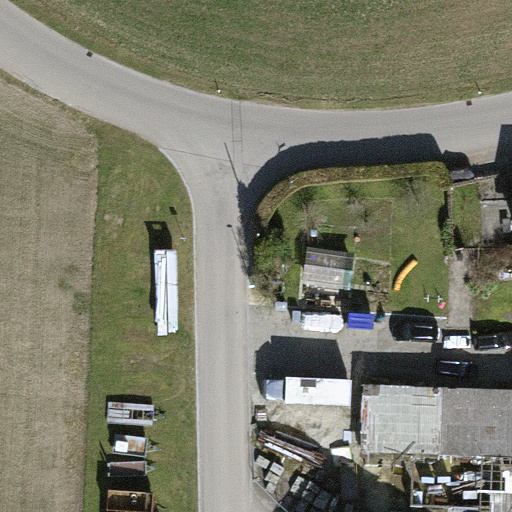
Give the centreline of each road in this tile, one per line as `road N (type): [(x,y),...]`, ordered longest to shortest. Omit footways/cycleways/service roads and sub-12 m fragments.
road 1 (unclassified): [(231,511),(212,128)]
road 2 (unclassified): [(212,128),(376,140),(511,119)]
road 3 (unclassified): [(0,30),(102,91),(212,128)]
